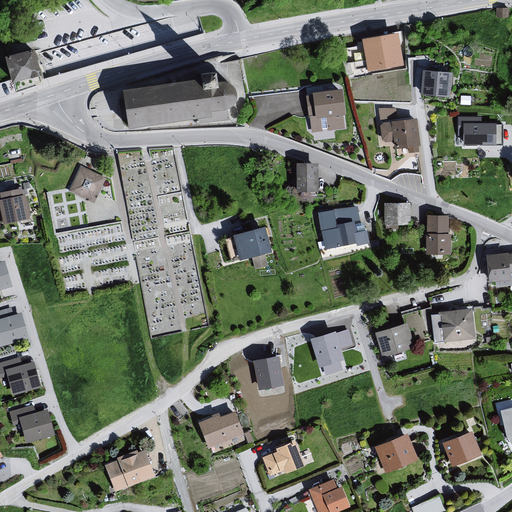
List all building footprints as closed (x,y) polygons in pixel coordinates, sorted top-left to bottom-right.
[(399,32),(361,41),(368,72),(403,64),(399,32)] [(14,81),(40,74),(34,52),(8,59),(14,81)] [(217,83),(215,73),(204,75),(204,80),(125,91),(131,129),(198,120),(199,124),(228,119),(227,109),(234,104),(236,95),(231,87),(223,84),(217,83)] [(450,75),(426,73),(425,94),(449,96),(450,75)] [(338,89),(306,94),(309,117),(305,116),(306,128),(310,132),(343,129),(338,89)] [(481,118),(459,118),(459,136),(465,136),(465,145),(503,145),(503,126),(481,126),(481,118)] [(412,120),(378,124),(380,140),(381,142),(390,142),(391,150),(402,148),(406,150),(406,154),(417,154),(412,120)] [(317,166),(299,166),(299,191),(318,191),(317,166)] [(101,178),(82,167),(70,192),(91,202),(101,178)] [(16,191),(0,193),(0,222),(1,225),(26,222),(20,196),(17,197),(16,191)] [(407,204),(380,204),(381,226),(383,227),(408,226),(407,204)] [(331,210),(314,214),(319,246),(322,246),(323,249),(366,242),(364,230),(354,232),(351,222),(333,226),(331,210)] [(445,217),(424,217),(423,255),(448,256),(445,217)] [(265,228),(234,237),(241,262),(273,254),(265,228)] [(511,254),(482,257),(483,277),(487,282),(508,281),(507,275),(511,274),(511,254)] [(2,264),(0,264),(0,290),(10,288),(2,264)] [(469,310),(435,312),(442,342),(473,340),(469,310)] [(21,316),(0,320),(0,346),(27,341),(21,316)] [(405,325),(372,334),(380,358),(410,351),(408,342),(410,341),(405,325)] [(336,332),(311,339),(319,367),(344,360),(336,332)] [(279,356),(254,361),(259,390),(284,385),(279,356)] [(31,364),(2,370),(10,396),(39,386),(31,364)] [(511,406),(494,410),(502,438),(506,439),(508,442),(506,444),(511,454),(511,453),(511,406)] [(43,411),(14,418),(23,445),(52,436),(43,411)] [(218,414),(194,423),(204,449),(240,436),(230,412),(219,416),(218,414)] [(468,431),(437,443),(448,469),(478,456),(468,431)] [(402,433),(371,447),(383,472),(414,458),(402,433)] [(271,452),(258,457),(266,478),(281,471),(283,474),(312,459),(307,449),(296,453),(291,441),(287,442),(270,448),(271,452)] [(140,453),(100,466),(113,492),(152,477),(140,453)] [(328,511),(351,503),(342,481),(337,483),(334,475),(308,485),(319,511),(328,511)] [(415,511),(436,511),(445,508),(439,494),(412,506),(415,511)]
